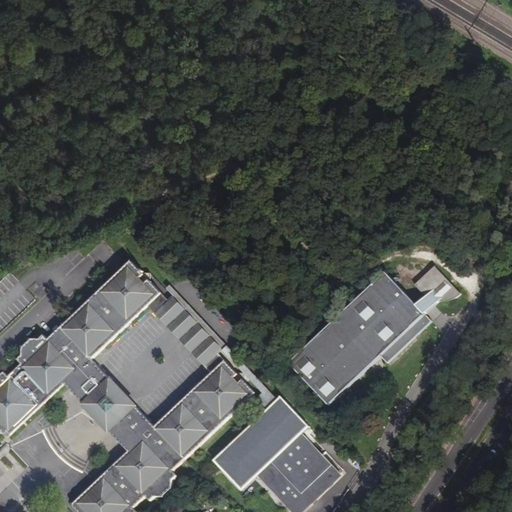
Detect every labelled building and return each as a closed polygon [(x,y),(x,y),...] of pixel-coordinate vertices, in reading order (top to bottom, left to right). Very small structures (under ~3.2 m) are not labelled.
[(93,360),(146,311),(159,299),(164,294),(133,262),(50,340),(45,336),(42,340),(33,341),(24,348),(24,357),(18,361),(23,366),(10,377),(7,372),(1,377),(0,376),(0,414),(4,419),(0,422),(0,428),(9,439),(66,386),(87,406),(91,402),(95,406),(95,416),(102,424),(112,424),(116,429),(111,433),(131,454),(74,507),(78,511),(137,511),(135,510),(147,498),(152,503),(156,498),(165,498),(174,490),(174,481),(179,477),(174,473),(258,394),(227,362),(223,366),(209,379),(157,428),(138,408),(134,412),(129,408),(130,399),(121,390),(113,390),(110,386),(113,382),(93,360)] [(429,298),(437,307),(442,303),(446,304),(448,305),(450,304),(454,303),(458,300),(464,296),(460,292),(460,291),(438,267),(418,286),(429,298)] [(0,334),(36,301),(10,273),(0,282),(0,334)] [(435,324),(428,316),(419,307),(389,274),(292,365),(331,407),(383,358),(390,365),(435,324)] [(419,307),(428,316),(437,307),(429,298),(419,307)] [(159,299),(146,311),(153,319),(167,306),(159,299)] [(167,306),(153,319),(201,371),(215,358),(220,354),(171,302),(167,306)] [(267,404),(276,396),(229,345),(224,350),(264,393),(261,397),(267,404)] [(201,371),(209,379),(223,366),(215,358),(201,371)] [(309,505),(342,473),(305,435),(312,428),(286,400),(282,404),(280,402),(271,411),(273,413),(221,462),(245,487),(259,474),(287,503),(291,499),(302,511),(305,511),(311,507),(309,505)] [(344,476),(342,473),(309,505),(311,507),(344,476)] [(302,511),(291,499),(287,503),(294,511),(302,511)]
